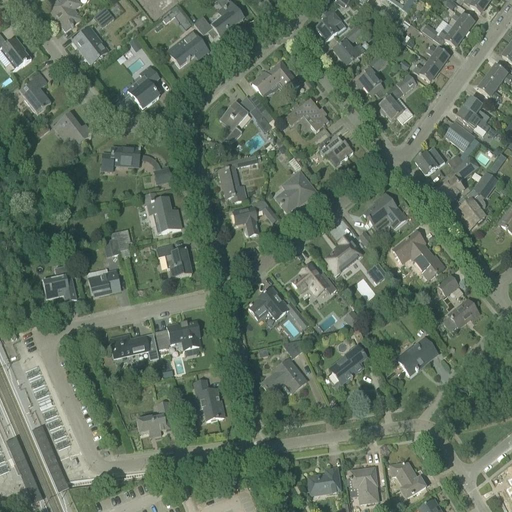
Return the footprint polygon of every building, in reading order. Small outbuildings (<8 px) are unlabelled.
[(80,6),(77,3),(81,0),(59,0),(53,5),(55,8),(50,11),(58,22),(57,24),(65,34),(81,21),(73,12),(80,6)] [(408,0),(403,8),(401,11),(407,16),(418,0),(408,0)] [(446,0),(434,0),(440,3),(439,4),(449,11),(454,4),(447,0),(446,0)] [(480,16),(489,4),(483,0),(474,0),(473,2),(470,0),(465,0),(463,4),(469,8),(468,8),(479,17),(480,16)] [(227,33),(242,21),(240,19),(243,17),(234,5),(231,7),(230,6),(217,16),(220,19),(209,28),(203,20),(194,27),(203,39),(207,35),(212,41),(217,37),(222,43),(230,37),(227,33)] [(114,21),(105,10),(93,19),(102,30),(114,21)] [(473,25),(465,20),(462,17),(462,18),(456,13),(451,20),(457,24),(453,30),(463,38),(472,26),(473,26),(473,25)] [(339,25),(336,22),(330,14),(321,21),(322,21),(324,24),(315,32),(316,32),(321,38),(320,39),(324,44),(324,45),(332,39),(336,36),(337,37),(345,31),(340,24),(339,25)] [(179,15),(174,19),(185,33),(190,28),(179,15)] [(421,35),(431,42),(436,35),(426,28),(421,35)] [(359,34),(355,29),(344,38),(348,43),(359,34)] [(91,67),(98,61),(107,54),(89,30),(72,43),(91,67)] [(454,50),(463,38),(453,30),(448,36),(442,32),(438,37),(436,35),(432,41),(440,47),(444,43),(454,51),(455,51),(454,50)] [(392,38),(399,43),(403,38),(396,33),(392,38)] [(166,54),(173,62),(179,70),(186,65),(189,63),(189,62),(194,58),(193,56),(203,49),(207,55),(208,54),(192,34),(166,54)] [(31,62),(21,50),(22,49),(16,40),(7,47),(5,43),(0,46),(0,52),(1,52),(17,72),(22,67),(23,68),(31,62)] [(133,41),(128,44),(133,54),(139,51),(133,41)] [(353,46),(348,49),(345,45),(333,54),(345,69),(345,70),(352,65),(354,68),(359,63),(357,61),(365,55),(359,47),(355,49),(353,46)] [(511,47),(503,58),(502,58),(502,59),(511,66),(511,47)] [(432,58),(428,65),(438,72),(447,60),(448,60),(437,52),(430,48),(426,54),(432,58)] [(370,99),(375,95),(378,99),(385,94),(383,90),(382,90),(379,87),(380,86),(373,78),(388,65),(380,56),(375,60),(367,66),(371,71),(363,77),(365,79),(355,87),(360,92),(363,90),(368,96),(370,98),(370,99)] [(410,68),(402,63),(398,68),(406,74),(410,68)] [(429,85),(438,72),(428,65),(423,70),(417,66),(412,72),(419,77),(421,79),(429,85)] [(289,95),(291,94),(299,88),(286,72),(283,74),(278,67),(269,74),(270,75),(267,77),(265,75),(251,86),(261,98),(279,83),(289,95)] [(511,79),(507,76),(504,73),(496,67),(495,68),(487,79),(499,88),(504,82),(509,86),(511,82),(511,79)] [(130,97),(116,108),(118,112),(129,113),(137,106),(142,113),(158,100),(149,88),(158,82),(148,69),(139,76),(143,81),(136,87),(139,91),(130,98),(130,97)] [(36,117),(42,113),(50,107),(39,92),(47,86),(38,76),(29,83),(31,86),(19,95),(36,117)] [(402,115),(393,105),(403,97),(404,97),(415,87),(415,88),(416,87),(408,78),(385,95),(389,99),(377,109),(378,109),(381,112),(379,113),(378,113),(384,120),(386,118),(391,124),(390,124),(391,125),(396,120),(402,126),(412,117),(406,111),(402,115)] [(494,95),(499,88),(487,79),(479,91),(478,91),(490,100),(489,100),(496,105),(500,99),(494,95)] [(6,93),(0,97),(0,106),(10,98),(6,93)] [(255,110),(263,120),(268,126),(273,122),(260,106),(253,97),(248,101),(255,110)] [(480,113),(483,109),(478,105),(478,104),(477,103),(476,104),(472,100),(471,101),(472,101),(465,110),(464,109),(464,110),(485,125),(489,120),(480,113)] [(306,116),(314,126),(310,128),(315,135),(319,132),(322,129),(323,130),(324,129),(324,128),(328,125),(324,119),(326,117),(321,111),(317,115),(314,110),(315,109),(309,101),(302,108),(288,118),(284,121),(290,129),(293,126),(306,116)] [(225,115),(219,122),(230,132),(220,144),(222,146),(224,143),(226,144),(228,144),(230,144),(232,143),(234,142),(236,140),(238,139),(241,135),(235,130),(247,116),(242,111),(234,105),(229,111),(230,112),(227,116),(225,115)] [(263,120),(255,110),(250,115),(257,124),(263,120)] [(485,125),(464,110),(462,114),(460,112),(456,119),(462,123),(462,124),(463,125),(463,124),(466,126),(464,130),(471,135),(477,127),(486,134),(490,128),(485,125)] [(59,124),(53,130),(67,149),(74,144),(78,149),(82,146),(88,141),(89,142),(90,140),(90,139),(92,138),(84,128),(80,131),(69,117),(59,124)] [(44,126),(33,135),(38,141),(49,132),(44,126)] [(454,172),(463,164),(480,145),(455,127),(445,139),(465,154),(460,161),(458,158),(448,165),(454,172)] [(282,145),(279,140),(274,144),(278,149),(282,145)] [(321,152),(319,154),(320,156),(323,161),(326,158),(335,169),(344,162),(345,162),(347,161),(346,160),(352,155),(343,144),(342,145),(337,140),(329,146),(326,149),(321,152)] [(322,144),(317,148),(321,152),(326,149),(322,144)] [(112,167),(138,169),(139,153),(140,154),(140,150),(138,150),(138,152),(130,151),(130,152),(112,151),(111,157),(103,156),(102,166),(101,173),(112,174),(112,167)] [(426,178),(434,172),(437,170),(438,170),(445,165),(435,152),(433,153),(432,152),(426,156),(426,155),(415,164),(426,178)] [(482,153),(477,160),(486,167),(491,160),(482,153)] [(139,170),(155,173),(157,160),(141,157),(139,170)] [(238,169),(249,166),(257,164),(255,158),(236,163),(238,169)] [(294,173),(299,170),(292,160),(288,163),(294,173)] [(466,161),(463,164),(454,172),(459,179),(469,172),(465,167),(469,164),(466,161)] [(494,166),(490,171),(495,175),(499,170),(494,166)] [(234,204),(244,202),(241,189),(238,190),(234,170),(218,174),(221,186),(221,185),(225,201),(233,199),(234,204)] [(170,183),(167,172),(156,174),(154,175),(156,186),(170,183)] [(285,193),(278,198),(283,204),(279,207),(286,215),(296,207),(299,205),(301,207),(308,201),(301,192),(308,186),(302,178),(299,174),(281,188),(285,193)] [(474,193),(467,199),(471,204),(473,202),(476,200),(479,197),(484,201),(485,202),(499,183),(486,174),(472,192),(474,193)] [(454,199),(460,194),(463,192),(453,179),(451,180),(443,187),(445,189),(438,194),(448,206),(448,205),(454,201),(455,201),(455,200),(454,199)] [(156,237),(171,233),(181,231),(177,218),(171,219),(167,201),(158,204),(157,201),(154,202),(153,196),(142,199),(144,209),(146,208),(148,218),(156,216),(158,228),(154,229),(156,237)] [(405,222),(385,197),(374,206),(375,207),(363,217),(367,222),(366,223),(368,225),(372,229),(376,234),(388,224),(394,231),(405,222)] [(469,205),(461,211),(468,220),(466,222),(466,223),(467,223),(472,229),(471,229),(472,229),(483,221),(485,219),(481,214),(483,213),(484,211),(485,208),(484,205),(482,203),(484,201),(479,197),(476,200),(473,202),(471,204),(469,205)] [(277,221),(271,214),(267,209),(268,208),(264,204),(252,206),(253,210),(233,215),(232,215),(235,228),(236,227),(245,225),(248,238),(248,239),(258,236),(257,236),(254,223),(255,223),(256,223),(254,215),(262,213),(272,226),(277,221)] [(511,217),(502,229),(511,236),(511,209),(508,215),(511,217)] [(128,251),(124,235),(115,237),(115,236),(114,237),(118,253),(128,251)] [(372,245),(364,235),(358,239),(366,250),(372,245)] [(435,264),(428,254),(422,247),(423,247),(424,247),(415,236),(407,243),(406,242),(404,244),(405,245),(393,254),(401,264),(409,258),(428,282),(435,277),(443,270),(436,263),(435,264)] [(112,259),(119,257),(118,253),(114,237),(115,241),(109,242),(112,259)] [(335,278),(360,258),(352,248),(354,246),(350,242),(347,238),(339,245),(341,247),(334,252),(335,254),(325,262),(329,267),(327,269),(335,278)] [(167,271),(169,271),(172,282),(191,278),(185,252),(173,255),(172,248),(156,251),(158,261),(164,259),(166,271),(167,271)] [(253,250),(249,253),(254,259),(258,256),(253,250)] [(375,268),(367,274),(377,286),(384,280),(387,278),(377,266),(375,268)] [(323,276),(319,279),(310,268),(311,268),(310,267),(299,276),(300,277),(291,284),(300,296),(309,289),(311,292),(316,289),(320,295),(325,291),(329,297),(336,292),(323,276)] [(116,274),(107,276),(106,272),(88,276),(89,282),(87,282),(91,297),(98,295),(99,298),(98,298),(110,296),(109,293),(120,290),(116,274)] [(42,285),(46,302),(63,298),(65,306),(76,303),(70,278),(42,285)] [(355,285),(367,302),(376,296),(364,279),(355,285)] [(445,298),(449,295),(457,288),(449,279),(437,288),(445,298)] [(286,309),(282,305),(271,292),(272,291),(271,291),(258,301),(259,302),(251,308),(251,307),(248,309),(249,310),(248,310),(255,319),(260,315),(262,317),(268,313),(276,323),(289,313),(286,309)] [(442,324),(443,327),(450,335),(456,330),(457,331),(458,331),(458,330),(470,321),(472,322),(478,317),(467,303),(447,318),(448,319),(442,324)] [(289,313),(296,322),(303,331),(307,327),(290,306),(286,309),(289,313)] [(167,335),(155,338),(158,347),(159,347),(160,351),(158,351),(159,352),(168,350),(167,348),(170,347),(177,346),(178,350),(180,352),(181,354),(189,352),(190,352),(200,350),(198,341),(199,341),(196,324),(178,328),(177,326),(166,329),(167,335)] [(426,327),(422,331),(427,336),(431,333),(426,327)] [(360,351),(366,347),(358,331),(351,333),(360,351)] [(114,361),(148,353),(150,363),(158,361),(156,349),(148,351),(145,339),(127,343),(125,338),(118,339),(119,340),(110,342),(111,347),(110,347),(112,356),(113,356),(114,361)] [(436,356),(429,348),(424,342),(414,349),(415,350),(398,364),(406,375),(405,375),(408,379),(415,374),(416,375),(417,374),(416,372),(436,356)] [(304,352),(299,343),(282,347),(293,361),(304,352)] [(365,362),(359,354),(356,350),(329,371),(341,388),(341,387),(349,381),(351,383),(352,382),(350,379),(354,376),(354,377),(355,376),(362,371),(358,367),(365,362)] [(291,396),(295,393),(306,384),(288,362),(274,373),(275,375),(263,384),(261,386),(270,397),(284,386),(291,396)] [(194,386),(198,408),(199,412),(205,410),(208,423),(206,423),(206,424),(224,420),(222,411),(220,411),(216,392),(207,394),(205,384),(194,386)] [(174,431),(172,421),(168,405),(157,407),(160,420),(152,421),(151,420),(136,423),(138,431),(130,433),(131,436),(138,434),(139,436),(148,434),(148,436),(174,431)] [(403,467),(391,468),(392,479),(397,478),(404,490),(400,492),(406,501),(417,495),(425,489),(425,490),(426,489),(420,479),(419,480),(417,481),(407,466),(404,466),(404,465),(403,465),(403,467)] [(377,487),(376,481),(375,471),(368,472),(368,474),(351,476),(352,480),(350,481),(350,482),(352,482),(353,491),(358,490),(360,506),(378,504),(375,487),(377,487)] [(311,494),(321,493),(328,492),(329,495),(340,493),(337,472),(326,473),(327,477),(309,480),(311,494)] [(438,511),(434,504),(434,503),(418,511),(438,511)]
